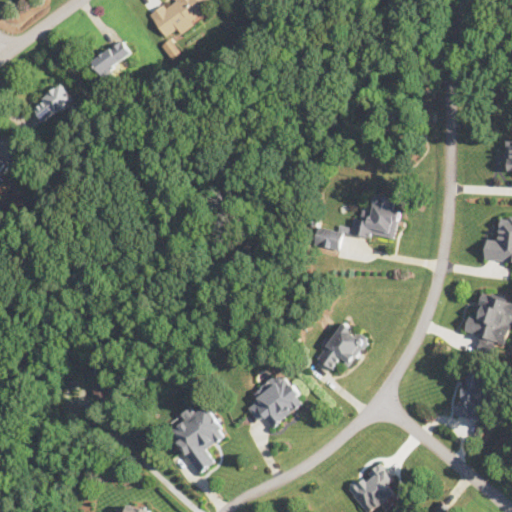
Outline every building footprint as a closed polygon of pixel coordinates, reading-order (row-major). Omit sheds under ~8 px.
[(167,0),(151,11),(166,35),(177,28),(180,33),(211,13),(206,4),(212,0),(167,0)] [(104,75),(134,53),(123,38),(93,60),(104,75)] [(45,121),(76,101),(65,82),(33,103),(45,121)] [(0,176),(9,163),(0,156),(0,176)] [(341,248),(344,231),(396,239),(401,209),(394,207),(396,196),(374,193),(370,214),(355,211),(353,226),(341,224),(340,229),(319,225),(316,244),(341,248)] [(511,214),(503,214),(500,237),(488,236),(486,258),(511,260),(511,214)] [(511,328),(511,299),(485,291),(478,311),(472,309),(465,331),(483,336),(479,348),(493,353),(497,342),(507,345),(511,328)] [(342,360),(351,367),(372,338),(346,319),(319,356),(336,369),(342,360)] [(309,399),(283,368),(251,394),(256,399),(250,404),(272,430),(309,399)] [(456,415),(483,420),(493,374),(466,369),(456,415)] [(94,381),(96,397),(106,396),(104,380),(94,381)] [(209,404),(201,410),(196,403),(182,412),(187,420),(172,430),(200,473),(219,460),(211,448),(230,436),(209,404)] [(349,485),(368,511),(370,511),(398,492),(391,482),(396,479),(383,461),(349,485)] [(155,511),(156,509),(129,503),(127,510),(118,508),(117,511),(155,511)]
